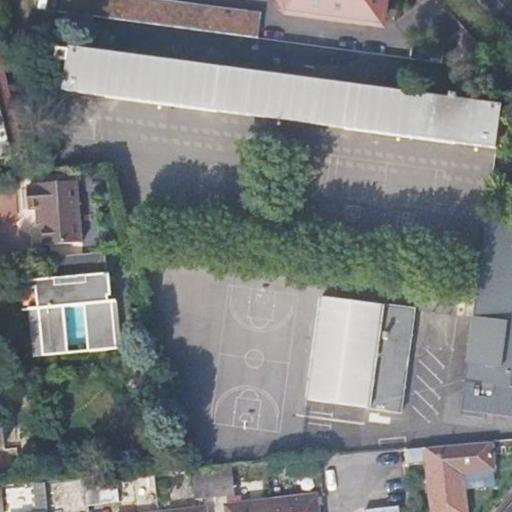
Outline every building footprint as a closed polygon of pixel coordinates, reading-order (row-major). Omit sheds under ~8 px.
[(0,0),(0,39),(25,41),(28,26),(23,25),(25,13),(21,10),(21,0),(0,0)] [(261,40),(265,14),(160,0),(65,0),(64,13),(261,40)] [(275,0),(285,16),(383,26),(387,0),(275,0)] [(498,151),(503,108),(74,50),(67,91),(289,121),(498,151)] [(0,159),(13,156),(0,102),(0,159)] [(46,246),(85,241),(77,178),(40,182),(39,185),(28,187),(31,211),(42,209),(46,246)] [(511,226),(487,223),(462,416),(485,419),(485,414),(511,417),(511,387),(509,387),(511,366),(511,226)] [(104,258),(84,260),(85,270),(89,270),(89,274),(105,273),(104,258)] [(85,270),(84,260),(61,262),(62,277),(25,281),(27,290),(36,289),(41,347),(67,344),(65,317),(87,314),(91,352),(121,349),(116,301),(108,301),(108,297),(111,295),(109,273),(105,273),(89,274),(89,270),(85,270)] [(417,311),(321,301),(309,402),(405,413),(417,311)] [(67,344),(41,347),(42,356),(68,354),(67,344)] [(144,389),(145,386),(144,385),(144,382),(142,379),(139,376),(134,375),(130,376),(127,378),(125,382),(124,386),(125,390),(127,393),(130,395),(135,396),(138,395),(141,393),(144,389)] [(0,455),(10,455),(7,431),(1,427),(0,427),(0,455)] [(456,447),(408,452),(410,465),(424,464),(427,466),(431,511),(463,511),(458,462),(460,461),(460,458),(458,458),(456,447)] [(316,458),(282,461),(284,477),(318,474),(316,458)] [(231,496),(230,472),(194,473),(195,497),(231,496)] [(114,479),(99,481),(101,504),(116,503),(114,479)] [(101,504),(99,481),(82,482),(84,505),(101,504)] [(46,510),(44,484),(34,484),(35,510),(46,510)] [(310,496),(270,501),(271,511),(316,511),(314,494),(312,494),(310,496)] [(511,511),(511,497),(498,511),(511,511)] [(271,511),(270,501),(226,506),(226,511),(271,511)]
